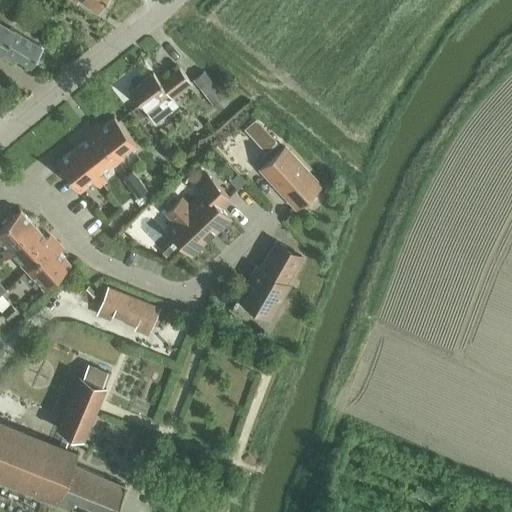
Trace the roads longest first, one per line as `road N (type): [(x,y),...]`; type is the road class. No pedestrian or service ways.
road 1 (residential): [(0,179),(27,186),(95,260),(204,293),(269,217)]
road 2 (residential): [(11,130),(162,2)]
